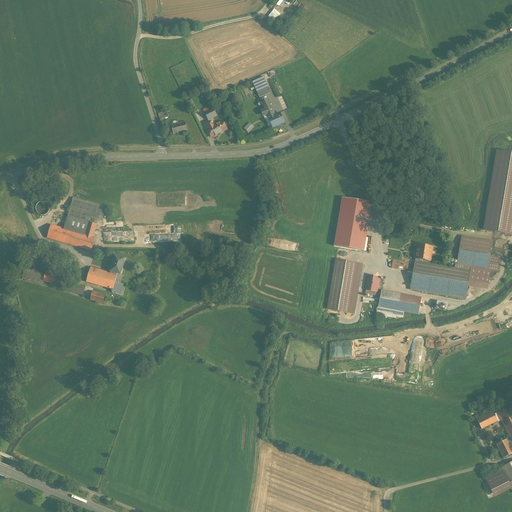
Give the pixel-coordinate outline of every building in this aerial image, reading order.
[(269,17),(273,21),(279,15),(275,11),(269,17)] [(264,77),(252,83),(252,82),(259,98),(270,92),(264,77)] [(267,99),(264,100),(261,102),(266,114),(267,114),(269,118),(268,118),(273,127),(277,125),(283,122),(279,113),(273,116),(271,112),(273,111),(267,99)] [(204,113),(208,120),(216,116),(213,108),(204,113)] [(222,121),(213,126),(212,125),(211,126),(209,123),(205,125),(207,129),(211,137),(213,136),(214,137),(217,136),(217,134),(227,129),(222,121)] [(185,122),(171,126),(173,134),(179,133),(180,134),(182,134),(181,132),(187,131),(185,122)] [(248,132),(254,127),(249,122),(243,128),(248,132)] [(511,153),(497,151),(484,230),(511,235),(511,232),(511,153)] [(106,208),(73,198),(68,217),(88,223),(90,217),(98,219),(98,218),(102,219),(106,208)] [(49,209),(49,208),(49,206),(48,205),(47,203),(46,202),(45,202),(43,201),(42,201),(40,202),(39,202),(38,203),(37,204),(36,205),(36,206),(35,208),(35,209),(36,211),(36,212),(37,213),(39,214),(41,215),(43,215),(45,215),(47,214),(48,213),(49,212),(49,211),(49,209)] [(85,235),(88,223),(68,217),(64,229),(85,235)] [(64,229),(51,225),(47,238),(91,250),(95,238),(93,237),(96,225),(88,223),(85,235),(64,229)] [(269,244),(284,248),(285,245),(288,246),(289,240),(272,235),(269,244)] [(492,242),(461,236),(457,264),(487,269),(492,242)] [(432,247),(418,244),(415,262),(429,264),(431,255),(432,251),(431,251),(432,247)] [(125,259),(114,256),(110,272),(117,274),(121,275),(125,259)] [(359,264),(336,260),(327,309),(354,314),(363,265),(359,264)] [(408,263),(396,261),(395,269),(407,271),(408,263)] [(469,271),(429,264),(415,262),(410,287),(465,296),(469,271)] [(47,271),(26,265),(22,278),(42,284),(43,281),(47,271)] [(110,273),(90,268),(86,282),(108,288),(107,290),(109,291),(109,292),(120,295),(123,285),(115,282),(117,274),(110,272),(110,273)] [(61,275),(47,271),(43,281),(65,287),(67,281),(68,277),(67,277),(65,276),(66,274),(62,273),(61,275)] [(380,277),(367,275),(364,294),(375,296),(376,292),(378,292),(380,277)] [(85,286),(67,281),(65,287),(64,290),(82,295),(85,286)] [(105,303),(107,295),(95,291),(92,299),(105,303)] [(401,294),(381,291),(378,308),(398,311),(401,294)] [(422,298),(401,294),(398,311),(419,315),(422,298)] [(434,307),(445,309),(447,303),(435,300),(434,307)] [(491,408),(475,416),(482,429),(497,421),(495,416),(491,408)] [(511,411),(511,409),(497,415),(499,421),(502,420),(505,425),(504,425),(511,440),(511,439),(511,411)] [(511,453),(511,450),(506,440),(497,444),(503,458),(511,453)] [(502,471),(485,479),(494,497),(511,488),(511,490),(511,462),(501,468),(502,471)]
